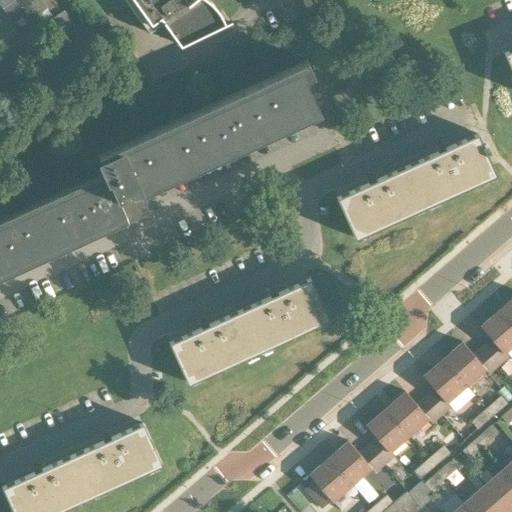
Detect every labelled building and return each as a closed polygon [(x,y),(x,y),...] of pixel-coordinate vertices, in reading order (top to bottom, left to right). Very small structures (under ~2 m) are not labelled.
[(27,14),(16,0),(0,0),(0,5),(13,24),(27,14)] [(40,0),(16,0),(27,14),(28,13),(32,19),(47,9),(40,0)] [(121,0),(142,29),(158,18),(178,47),(225,24),(223,19),(220,15),(218,11),(215,7),(211,4),(206,0),(121,0)] [(56,40),(75,27),(64,11),(48,22),(46,26),(56,40)] [(0,226),(0,271),(138,209),(145,206),(137,189),(316,108),(303,79),(313,75),(309,66),(299,70),(101,161),(108,178),(0,226)] [(407,166),(425,207),(495,175),(486,154),(488,153),(485,146),(483,147),(477,134),(445,149),(444,147),(440,149),(436,150),(437,152),(407,166)] [(425,207),(407,166),(376,180),(375,178),(370,180),(366,182),(367,184),(337,198),(355,239),(425,207)] [(238,312),(257,352),(327,320),(309,279),(277,294),(277,292),(268,295),(269,298),(238,312)] [(511,298),(499,310),(511,324),(511,298)] [(482,347),(498,366),(508,358),(504,353),(511,346),(511,324),(499,310),(480,327),(491,339),(482,347)] [(257,352),(238,312),(208,325),(207,323),(199,327),(200,329),(169,343),(188,383),(257,352)] [(442,359),(466,386),(485,370),(488,375),(498,366),(482,347),(473,355),(462,342),(442,359)] [(424,397),(441,416),(451,407),(447,403),(466,386),(442,359),(422,376),(433,389),(424,397)] [(385,409),(409,436),(427,420),(431,424),(441,416),(424,397),(415,404),(404,392),(385,409)] [(486,409),(493,417),(508,404),(501,396),(486,409)] [(507,425),(511,420),(511,407),(501,418),(507,425)] [(367,446),(384,465),(394,456),(390,452),(409,436),(385,409),(365,425),(376,438),(367,446)] [(493,417),(486,409),(471,422),(478,430),(493,417)] [(71,456),(90,497),(160,465),(142,424),(111,438),(110,436),(101,440),(102,442),(71,456)] [(477,438),(483,446),(498,432),(492,425),(477,438)] [(483,446),(477,438),(462,452),(468,459),(483,446)] [(384,465),(367,446),(358,454),(347,441),(328,458),(351,485),(370,469),(374,473),(384,465)] [(429,459),(435,467),(450,454),(444,446),(429,459)] [(56,511),(90,497),(71,456),(42,470),(41,468),(33,471),(34,473),(2,488),(13,511),(56,511)] [(351,485),(328,458),(308,475),(314,481),(305,490),(321,509),(331,500),(332,502),(351,485)] [(454,458),(439,471),(446,479),(460,466),(454,458)] [(435,467),(429,459),(413,472),(420,479),(435,467)] [(508,511),(511,508),(511,478),(504,469),(484,486),(507,511),(508,511)] [(446,479),(439,471),(423,484),(421,482),(408,494),(421,509),(431,500),(427,496),(446,479)] [(507,511),(484,486),(465,502),(473,511),(507,511)] [(397,500),(406,511),(416,511),(421,509),(408,494),(406,492),(397,500)] [(386,495),(371,508),(374,511),(382,511),(388,508),(394,503),(386,495)] [(388,508),(391,511),(406,511),(397,500),(394,503),(388,508)] [(473,511),(465,502),(453,511),(473,511)]
